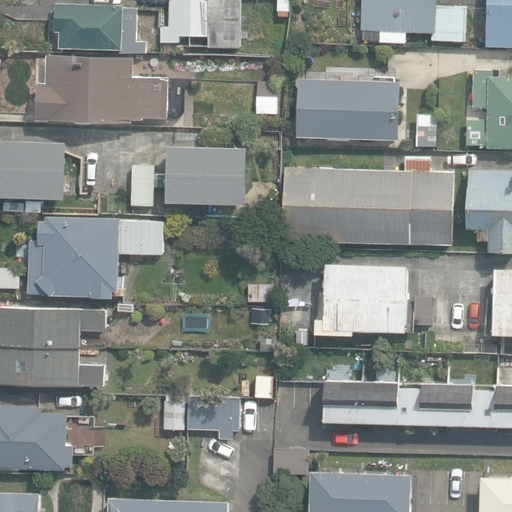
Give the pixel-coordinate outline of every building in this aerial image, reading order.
[(216,36),(216,0),(136,0),(136,6),(124,6),(124,4),(58,3),(57,31),(61,31),(61,47),(122,48),(122,53),(147,53),(147,41),(138,41),(138,8),(170,8),(169,25),(162,25),(161,42),(180,42),(180,36),(216,36)] [(380,40),(407,41),(408,31),(433,32),(433,38),(465,40),(467,6),(438,5),(438,0),(363,0),(362,29),(381,30),(380,40)] [(511,0),(489,0),(488,45),(511,46),(511,0)] [(271,54),(271,43),(255,42),(255,53),(271,54)] [(38,120),(133,121),(133,120),(145,120),(145,117),(168,118),(169,77),(135,76),(135,57),(48,55),(47,82),(39,82),(38,120)] [(488,147),(511,147),(511,75),(500,76),(500,69),(475,68),(474,118),(468,118),(468,125),(461,125),(461,132),(468,132),(468,144),(488,144),(488,147)] [(399,139),(401,81),(299,78),(298,136),(399,139)] [(279,95),(279,81),(259,81),(259,94),(279,95)] [(257,114),(279,114),(279,96),(257,96),(257,114)] [(442,109),(421,108),(420,141),(441,142),(442,109)] [(0,194),(28,196),(29,139),(0,138),(0,194)] [(69,141),(29,139),(28,196),(67,197),(69,141)] [(168,201),(210,202),(211,145),(171,145),(170,173),(156,173),(156,166),(135,165),(133,205),(155,206),(156,188),(168,189),(168,201)] [(211,145),(210,202),(248,203),(249,146),(211,145)] [(285,237),(454,243),(457,171),(432,170),(433,156),(407,155),(406,170),(288,165),(285,237)] [(490,249),(511,250),(511,167),(471,166),(469,227),(491,228),(490,249)] [(29,292),(114,296),(115,288),(120,288),(122,251),(164,253),(166,220),(48,214),(48,219),(41,219),(40,238),(32,238),(29,292)] [(317,332),(355,334),(355,329),(407,331),(410,265),(320,262),(317,332)] [(0,286),(22,287),(22,266),(0,265),(0,286)] [(494,333),(511,333),(511,267),(496,267),(494,333)] [(250,300),(275,301),(275,283),(250,282),(250,300)] [(290,325),(316,327),(317,290),(292,289),(290,325)] [(416,327),(432,328),(434,293),(418,292),(416,327)] [(0,303),(0,344),(81,347),(82,336),(95,337),(96,329),(107,329),(108,310),(82,309),(82,305),(0,303)] [(81,347),(0,344),(0,382),(105,385),(106,363),(81,363),(81,347)] [(257,396),(275,397),(276,376),(258,375),(257,396)] [(364,419),(365,380),(327,378),(325,418),(364,419)] [(401,381),(365,380),(364,419),(401,420),(401,387),(401,381)] [(449,422),(450,381),(422,381),(422,387),(401,387),(401,420),(449,422)] [(498,423),(498,389),(476,389),(476,382),(450,381),(449,422),(498,423)] [(511,423),(511,382),(498,382),(498,389),(498,423),(511,423)] [(222,437),(233,437),(234,429),(241,429),(242,397),(190,395),(189,428),(222,429),(222,437)] [(0,466),(67,468),(68,468),(68,465),(76,465),(76,444),(68,444),(69,410),(44,410),(44,405),(0,403),(0,466)] [(274,472),(310,473),(311,450),(275,449),(274,472)] [(311,511),(412,511),(413,472),(313,469),(311,511)] [(481,511),(511,511),(511,475),(483,475),(481,511)] [(0,511),(41,511),(42,492),(0,490),(0,511)] [(230,511),(231,499),(111,496),(110,511),(230,511)]
